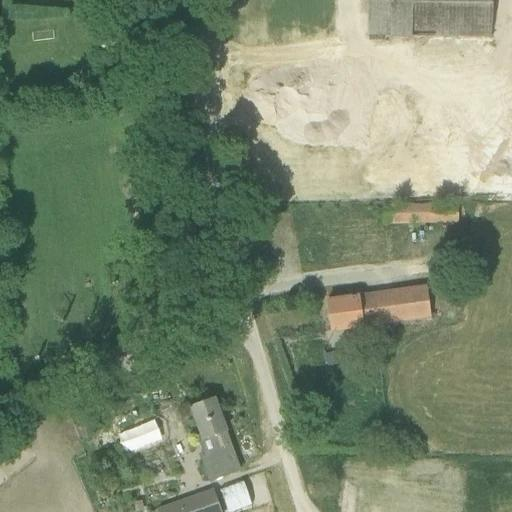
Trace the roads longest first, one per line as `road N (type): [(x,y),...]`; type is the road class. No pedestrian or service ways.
road 1 (unclassified): [(243,321),(204,95),(202,0)]
road 2 (unclassified): [(0,408),(243,321)]
road 3 (unclassified): [(299,506),(243,321)]
